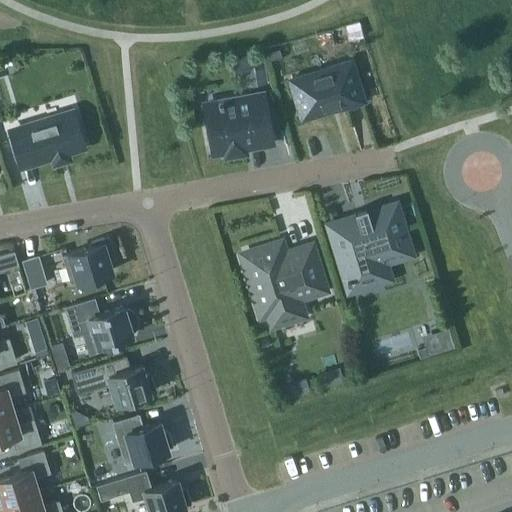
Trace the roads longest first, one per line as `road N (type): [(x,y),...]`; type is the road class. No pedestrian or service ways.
road 1 (residential): [(240,511),(143,203)]
road 2 (unclassified): [(258,511),(511,431)]
road 3 (residential): [(387,157),(143,203)]
road 4 (residential): [(143,203),(0,231)]
